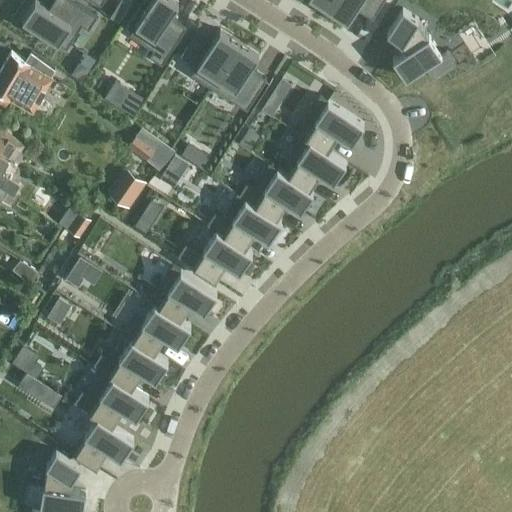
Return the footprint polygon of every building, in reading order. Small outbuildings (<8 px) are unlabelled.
[(37,0),(33,0),(22,18),(66,47),(81,23),(88,27),(97,14),(75,0),(52,0),(48,7),(37,0)] [(176,0),(149,0),(129,32),(153,48),(149,54),(162,62),(186,25),(169,14),(178,1),(176,0)] [(331,0),(327,7),(347,19),(355,6),(372,17),(382,0),(331,0)] [(402,7),(386,32),(402,42),(406,47),(392,56),(405,76),(425,64),(433,77),(455,63),(445,48),(440,52),(418,17),(402,7)] [(194,30),(180,53),(196,63),(191,72),(210,84),(239,40),(219,28),(211,41),(194,30)] [(239,40),(210,84),(246,108),(266,77),(249,66),(258,53),(239,40)] [(29,60),(30,59),(11,48),(0,65),(0,108),(8,95),(9,95),(9,94),(31,107),(51,73),(29,60)] [(282,74),(261,105),(271,112),(292,82),(282,74)] [(319,93),(296,130),(300,133),(301,132),(326,149),(327,148),(337,133),(350,142),(363,122),(319,93)] [(0,144),(1,144),(15,152),(22,140),(0,127),(0,144)] [(136,132),(128,144),(144,156),(153,144),(136,132)] [(287,172),(286,173),(308,187),(309,186),(309,187),(319,171),(332,180),(345,160),(327,148),(326,149),(301,132),(300,133),(288,151),(297,156),(287,172)] [(189,137),(181,149),(203,164),(211,152),(189,137)] [(29,142),(23,151),(45,165),(50,158),(36,149),(37,147),(29,142)] [(176,151),(160,176),(173,184),(189,160),(176,151)] [(239,191),(238,192),(275,216),(276,215),(276,216),(286,200),(300,209),(313,189),(309,187),(309,186),(308,187),(286,173),(287,172),(268,160),(253,184),(246,180),(239,191)] [(128,168),(111,192),(127,204),(144,180),(128,168)] [(0,186),(15,196),(16,194),(13,191),(19,181),(0,169),(0,186)] [(0,196),(11,203),(15,196),(0,186),(0,196)] [(214,209),(206,222),(215,228),(215,227),(244,245),(244,244),(245,245),(254,230),(268,238),(281,218),(276,216),(276,215),(275,216),(238,192),(239,191),(236,190),(221,214),(214,209)] [(162,201),(150,193),(133,220),(145,228),(162,201)] [(77,213),(68,227),(78,234),(90,217),(80,210),(77,213)] [(185,241),(177,253),(215,277),(225,261),(239,270),(252,250),(245,245),(244,244),(244,245),(215,227),(215,228),(201,250),(185,241)] [(29,282),(37,269),(19,258),(11,267),(29,282)] [(172,262),(148,298),(154,301),(179,317),(180,316),(190,301),(203,310),(216,290),(172,262)] [(135,313),(123,331),(131,337),(131,336),(153,350),(153,349),(154,350),(164,335),(177,343),(190,323),(180,316),(179,317),(154,301),(143,318),(135,313)] [(101,350),(93,362),(103,369),(103,368),(130,385),(131,385),(141,370),(154,379),(167,359),(154,350),(153,349),(153,350),(131,336),(131,337),(116,360),(101,350)] [(82,387),(74,400),(96,415),(97,414),(111,423),(112,422),(122,407),(135,416),(148,396),(131,385),(130,385),(103,368),(103,369),(88,392),(82,387)] [(28,391),(14,383),(4,400),(17,408),(28,391)] [(96,415),(74,450),(96,464),(107,448),(120,457),(133,437),(112,422),(111,423),(97,414),(96,415)] [(33,504),(31,511),(58,511),(59,509),(77,511),(81,511),(85,489),(69,486),(70,480),(80,464),(56,448),(46,464),(39,505),(33,504)]
